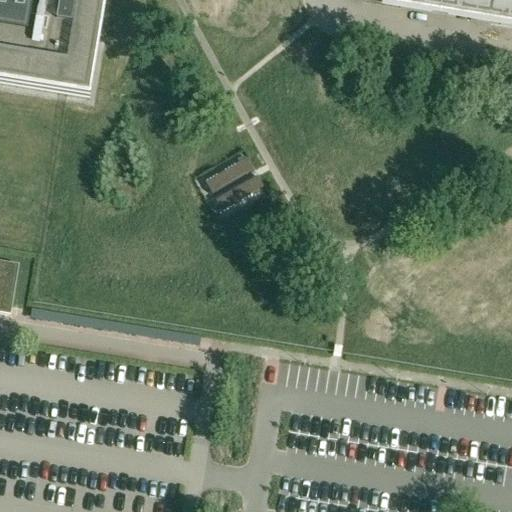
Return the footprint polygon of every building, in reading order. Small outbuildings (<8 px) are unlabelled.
[(0,0),(0,85),(89,100),(105,0),(0,0)] [(511,0),(385,0),(385,3),(511,23),(511,0)] [(355,189),(258,10),(212,34),(309,214),(355,189)] [(211,197),(253,173),(246,161),(204,184),(211,197)] [(214,202),(221,214),(263,191),(256,179),(214,202)] [(0,315),(10,317),(19,267),(0,263),(0,315)]
